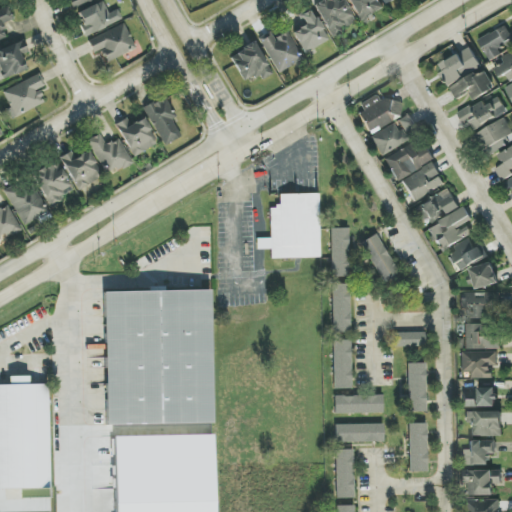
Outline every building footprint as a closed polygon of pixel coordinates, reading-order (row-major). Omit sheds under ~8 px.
[(355,22),(342,0),(323,0),(313,6),(330,36),(355,22)] [(383,10),(378,0),(348,0),(360,26),(372,21),(369,16),(383,10)] [(122,22),(117,10),(107,13),(103,2),(76,12),(84,35),(122,22)] [(0,8),(0,40),(7,37),(2,25),(14,20),(8,5),(0,8)] [(296,17),(301,26),(291,32),(305,54),(329,39),(309,8),(296,17)] [(101,50),(107,63),(136,48),(123,24),(87,42),(93,54),(101,50)] [(479,40),(490,62),(501,56),(505,64),(495,69),(500,79),(507,75),(510,81),(511,79),(511,33),(510,34),(506,26),(479,40)] [(286,32),(274,39),(270,32),(258,39),(278,74),(302,60),(286,32)] [(0,80),(26,70),(20,56),(28,52),(23,40),(0,49),(0,80)] [(269,73),(256,43),(230,55),(243,85),(269,73)] [(439,62),(442,72),(441,73),(446,85),(481,71),(473,49),(439,62)] [(450,89),(457,100),(469,93),(474,101),(494,89),(483,70),(450,89)] [(45,86),(39,74),(2,92),(14,118),(44,103),(38,89),(45,86)] [(360,105),(363,111),(358,114),(370,134),(404,114),(396,101),(385,108),(377,95),(360,105)] [(475,130),(507,112),(499,97),(485,105),(483,101),(457,115),(464,127),(471,123),(475,130)] [(143,108),(163,146),(183,136),(163,98),(143,108)] [(378,154),(419,135),(411,116),(370,135),(378,154)] [(134,157),(158,143),(142,118),(130,126),(125,118),(114,125),(134,157)] [(476,132),(485,155),(496,151),(493,144),(511,136),(511,132),(507,120),(476,132)] [(106,176),(131,162),(118,138),(105,145),(99,134),(86,141),(106,176)] [(385,162),(397,182),(434,160),(423,140),(385,162)] [(502,181),(511,175),(511,149),(491,161),(502,181)] [(76,191),(102,177),(88,150),(74,158),(71,152),(59,158),(76,191)] [(32,175),(50,208),(61,202),(59,198),(73,190),(57,161),(32,175)] [(402,180),(413,202),(445,185),(434,163),(402,180)] [(21,225),(47,214),(32,179),(6,190),(21,225)] [(413,207),(419,221),(426,219),(428,223),(459,210),(452,191),(413,207)] [(278,195),(317,194),(319,257),(270,258),(269,208),(274,208),(274,205),(278,205),(278,195)] [(0,240),(20,229),(6,205),(0,208),(0,240)] [(440,252),(473,235),(467,224),(472,221),(466,208),(427,228),(440,252)] [(348,228),(329,229),(331,277),(349,277),(348,228)] [(360,243),(382,283),(398,274),(376,234),(360,243)] [(455,247),(458,253),(450,256),(458,272),(488,257),(483,247),(475,250),(470,240),(455,247)] [(472,268),(476,289),(499,284),(494,263),(472,268)] [(349,284),(331,285),(332,333),(350,333),(349,284)] [(104,295),(210,293),(212,425),(106,427),(104,295)] [(498,293),(462,295),(463,319),(499,317),(498,293)] [(464,350),(501,349),(501,336),(483,337),(483,324),(464,325),(464,350)] [(395,348),(424,347),(423,332),(395,333),(395,348)] [(350,341),(332,341),(333,390),(351,390),(350,341)] [(469,379),(492,378),(492,367),(498,367),(497,352),(461,352),(461,372),(469,372),(469,379)] [(425,363),(406,364),(407,413),(425,412),(425,363)] [(0,385),(48,385),(50,487),(0,487),(0,385)] [(496,407),(496,389),(462,390),(463,407),(496,407)] [(334,414),(382,413),(382,395),(333,396),(334,414)] [(502,412),(465,412),(465,423),(471,423),(471,437),(502,437),(502,412)] [(408,473),(426,472),(425,423),(407,424),(408,473)] [(383,424),(334,425),(334,443),(383,443),(383,424)] [(213,511),(212,435),(113,437),(114,511),(213,511)] [(462,466),(488,466),(488,451),(495,451),(495,441),(469,441),(468,451),(463,451),(462,466)] [(354,499),(353,450),(334,450),(335,499),(354,499)] [(461,471),(461,484),(466,484),(466,496),(495,495),(494,485),(502,485),(502,470),(461,471)] [(500,511),(500,500),(464,501),(464,511),(500,511)]
